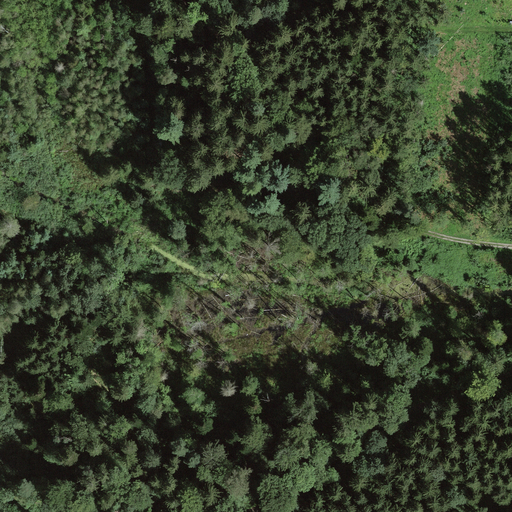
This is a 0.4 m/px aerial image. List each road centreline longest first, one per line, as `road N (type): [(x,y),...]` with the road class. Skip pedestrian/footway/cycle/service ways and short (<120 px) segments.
road 1 (track): [(195,0),(274,98),(379,206),(413,228),(511,247)]
road 2 (track): [(511,372),(379,425),(279,499),(243,511)]
road 3 (track): [(279,0),(511,31)]
